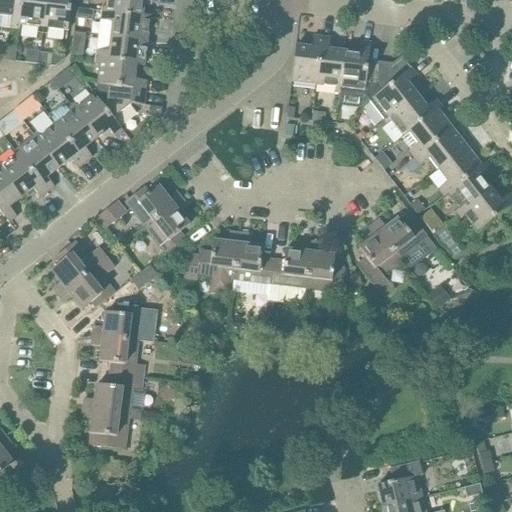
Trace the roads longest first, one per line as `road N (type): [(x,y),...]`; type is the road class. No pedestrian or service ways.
road 1 (residential): [(397,8),(491,126),(503,20)]
road 2 (residential): [(381,177),(341,199),(229,195),(183,136)]
road 3 (residential): [(6,274),(183,136)]
road 4 (residential): [(52,458),(66,348),(6,274)]
road 5 (residential): [(183,136),(274,61),(286,0)]
